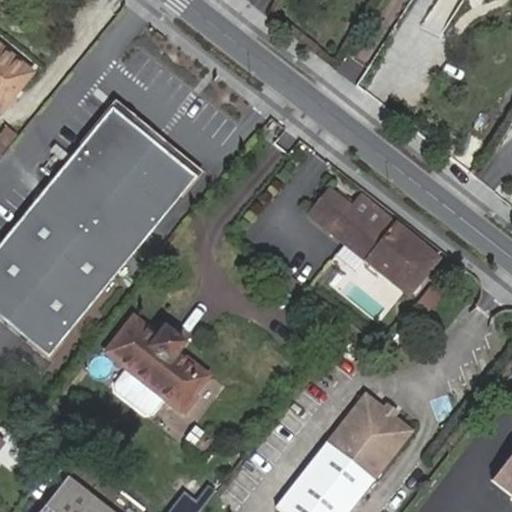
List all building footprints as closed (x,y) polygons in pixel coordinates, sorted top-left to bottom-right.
[(372,31),(383,39),(403,12),(391,4),(372,31)] [(0,112),(31,74),(0,49),(0,112)] [(105,113),(0,237),(0,316),(44,354),(187,184),(105,113)] [(0,151),(1,152),(15,135),(6,127),(0,134),(0,151)] [(437,257),(361,198),(351,208),(330,192),(311,217),(408,293),(437,257)] [(201,393),(210,375),(187,360),(192,355),(167,337),(161,343),(135,326),(114,360),(140,377),(181,404),(200,417),(212,400),(201,393)] [(223,383),(210,375),(201,393),(212,400),(223,383)] [(181,404),(140,377),(127,397),(128,405),(159,425),(167,424),(181,404)] [(281,511),(352,511),(417,437),(371,398),(277,508),(281,511)] [(511,471),(498,489),(511,499),(511,471)] [(111,511),(67,478),(40,511),(111,511)]
